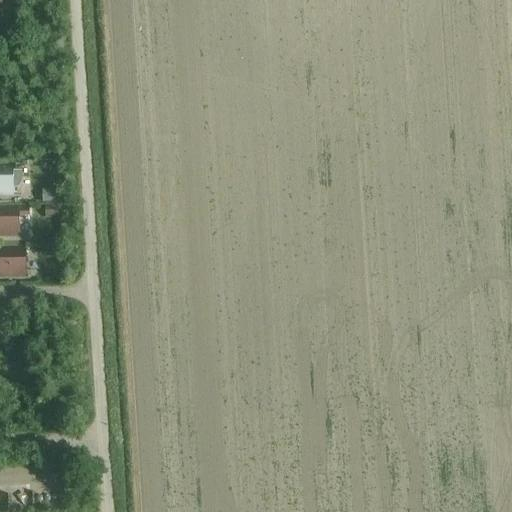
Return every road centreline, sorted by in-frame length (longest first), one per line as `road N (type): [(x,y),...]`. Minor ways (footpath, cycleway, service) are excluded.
road 1 (residential): [(94,296),(77,0)]
road 2 (residential): [(103,456),(94,296)]
